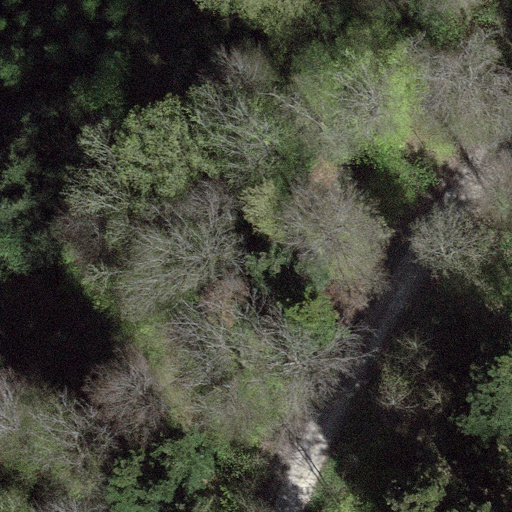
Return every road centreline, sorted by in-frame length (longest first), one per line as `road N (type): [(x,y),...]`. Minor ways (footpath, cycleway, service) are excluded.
road 1 (track): [(198,511),(156,46),(165,0)]
road 2 (track): [(511,143),(400,288),(331,409),(291,511)]
